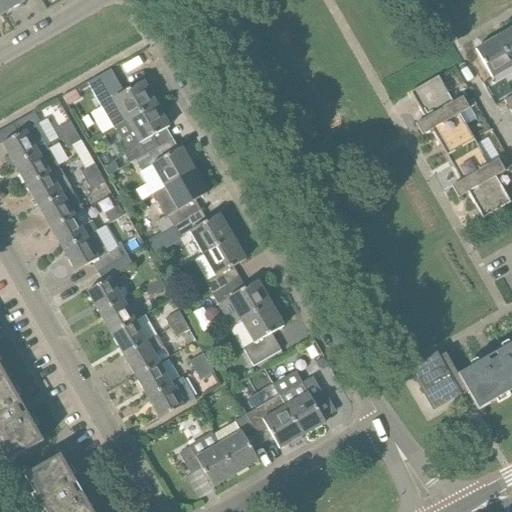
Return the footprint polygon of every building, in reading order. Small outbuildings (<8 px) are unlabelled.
[(0,0),(0,9),(3,15),(25,3),(22,0),(0,0)] [(511,64),(511,29),(497,38),(511,64)] [(493,79),(511,68),(511,64),(497,38),(476,50),(493,79)] [(126,123),(156,106),(142,83),(123,94),(110,71),(87,84),(100,107),(106,104),(112,116),(119,112),(126,123)] [(461,96),(462,99),(453,104),(438,78),(410,94),(425,120),(439,113),(445,123),(459,116),(469,110),(465,103),(469,101),(465,94),(461,96)] [(135,162),(156,150),(150,140),(169,129),(156,106),(126,123),(135,139),(120,152),(128,166),(135,162)] [(446,157),(474,141),(459,116),(445,123),(439,113),(425,120),(415,125),(422,137),(431,132),(446,157)] [(14,166),(49,147),(37,126),(39,124),(33,114),(13,125),(0,132),(0,146),(2,145),(14,166)] [(56,131),(61,140),(75,132),(70,123),(56,131)] [(75,132),(61,140),(67,150),(81,142),(75,132)] [(507,163),(501,167),(498,161),(488,166),(474,141),(446,157),(461,183),(475,175),(481,186),(495,178),(511,169),(507,163)] [(27,188),(59,169),(47,149),(50,148),(49,147),(14,166),(27,188)] [(164,189),(194,172),(180,149),(161,160),(156,150),(135,162),(141,173),(151,167),(164,189)] [(108,177),(117,172),(111,160),(103,167),(108,177)] [(80,173),(85,182),(99,174),(94,165),(80,173)] [(39,209),(71,191),(59,169),(27,188),(39,209)] [(173,228),(201,212),(195,202),(207,195),(194,172),(164,189),(152,196),(165,219),(167,218),(173,228)] [(99,174),(85,182),(91,192),(105,184),(99,174)] [(482,220),(510,204),(495,178),(481,186),(475,175),(461,183),(451,188),(458,200),(467,194),(482,220)] [(51,230),(75,217),(83,212),(71,191),(39,209),(51,230)] [(110,225),(124,217),(118,207),(104,215),(110,225)] [(202,256),(232,239),(219,216),(207,223),(201,212),(173,228),(179,239),(189,234),(202,256)] [(63,252),(95,233),(97,232),(92,222),(81,228),(75,217),(51,230),(63,252)] [(98,273),(127,257),(133,253),(130,247),(124,251),(121,246),(107,254),(95,233),(63,252),(75,273),(92,264),(98,273)] [(211,295),(238,279),(233,269),(245,262),(232,239),(202,256),(215,279),(205,284),(211,295)] [(99,314),(123,300),(111,279),(133,267),(127,257),(98,273),(103,283),(87,293),(99,314)] [(240,322),(270,305),(257,283),(244,290),(238,279),(211,295),(217,306),(227,300),(240,322)] [(152,298),(165,290),(159,280),(146,288),(152,298)] [(111,336),(135,322),(123,300),(99,314),(111,336)] [(241,352),(251,369),(281,353),(271,335),(283,328),(270,305),(240,322),(253,345),(241,352)] [(170,330),(184,322),(178,312),(164,320),(170,330)] [(123,357),(147,343),(135,322),(111,336),(123,357)] [(175,339),(189,331),(184,322),(170,330),(175,339)] [(135,378),(159,365),(153,354),(163,348),(157,337),(147,343),(123,357),(135,378)] [(478,412),(511,392),(511,344),(457,376),(466,391),(478,412)] [(189,363),(194,372),(208,364),(203,355),(189,363)] [(466,391),(457,376),(445,355),(439,359),(437,356),(410,372),(433,411),(466,391)] [(208,364),(194,372),(200,382),(214,374),(208,364)] [(148,400),(181,380),(171,385),(159,365),(135,378),(148,400)] [(0,450),(7,464),(43,443),(5,377),(0,368),(0,450)] [(279,397),(302,437),(324,424),(314,405),(324,399),(312,378),(279,397)] [(160,421),(184,408),(194,402),(181,380),(148,400),(160,421)] [(279,450),(302,437),(279,397),(246,417),(262,444),(272,438),(279,450)] [(219,445),(235,475),(258,462),(251,450),(262,444),(246,417),(235,423),(240,432),(219,445)] [(212,488),(235,475),(219,445),(195,458),(190,449),(179,455),(191,476),(202,470),(212,488)] [(91,511),(60,456),(24,477),(44,511),(91,511)]
